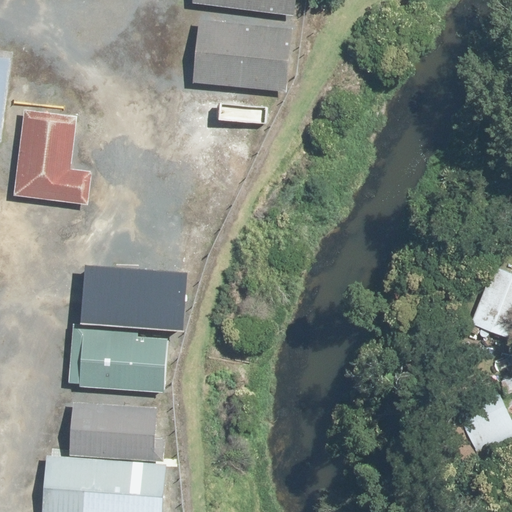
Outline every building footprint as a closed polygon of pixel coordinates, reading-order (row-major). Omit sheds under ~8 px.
[(181,3),(174,66),(267,76),(274,13),(181,3)] [(0,82),(21,85),(40,87),(44,47),(0,42),(0,82)] [(141,77),(134,140),(228,150),(234,87),(141,77)] [(58,112),(6,104),(0,142),(0,190),(78,202),(85,159),(52,154),(58,112)] [(511,270),(495,264),(472,320),(511,336),(511,270)] [(179,291),(77,285),(73,343),(175,350),(179,291)] [(49,389),(48,443),(141,445),(142,391),(49,389)] [(511,413),(501,390),(453,413),(478,465),(511,448),(511,413)] [(50,455),(49,510),(142,511),(143,457),(50,455)]
